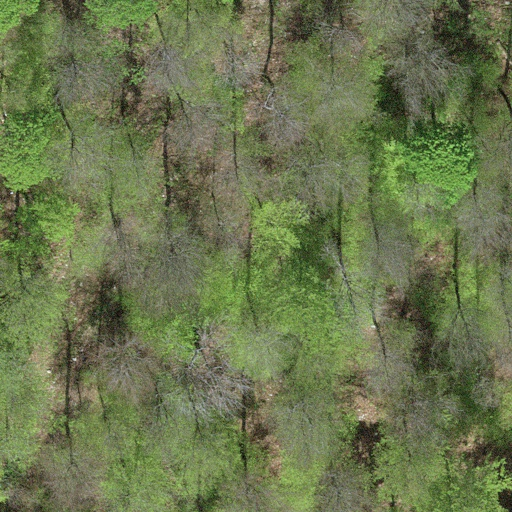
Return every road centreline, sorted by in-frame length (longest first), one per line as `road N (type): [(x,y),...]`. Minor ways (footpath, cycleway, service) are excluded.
road 1 (track): [(0,464),(168,158)]
road 2 (track): [(259,0),(168,158)]
